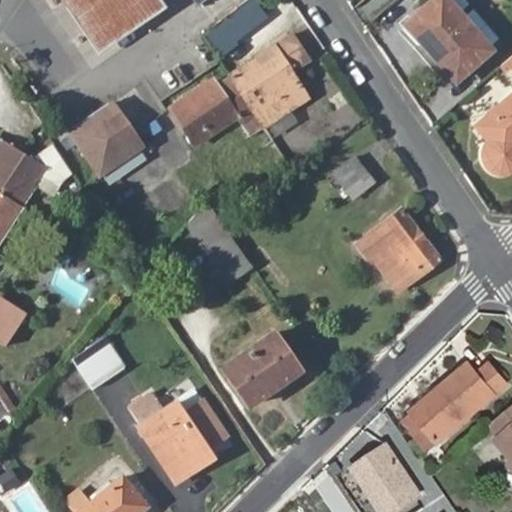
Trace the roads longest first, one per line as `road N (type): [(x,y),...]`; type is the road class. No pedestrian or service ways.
road 1 (residential): [(249,511),(502,263)]
road 2 (residential): [(321,0),(502,263)]
road 3 (unknown): [(220,47),(274,5),(290,10),(305,36),(327,45),(391,0)]
